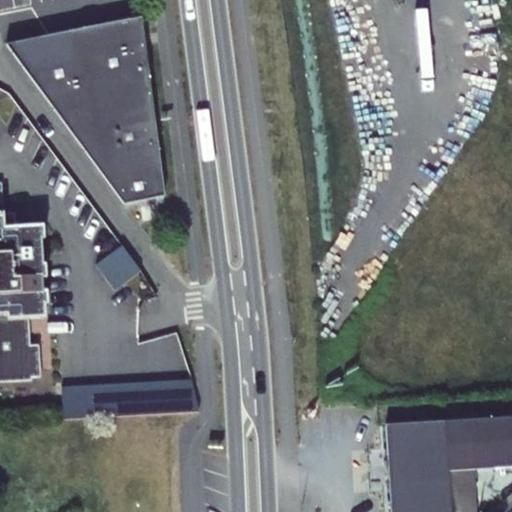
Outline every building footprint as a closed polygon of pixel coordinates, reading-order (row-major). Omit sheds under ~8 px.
[(136,18),(16,42),(133,201),(172,194),(151,15),(136,18)] [(0,381),(10,381),(10,384),(29,383),(28,380),(37,379),(35,346),(27,347),(25,321),(43,320),(42,306),(45,306),(44,292),(39,293),(38,280),(43,280),(42,265),(39,266),(37,240),(40,240),(40,225),(12,226),(11,211),(0,211),(0,381)] [(122,245),(97,264),(116,291),(142,272),(122,245)] [(186,382),(57,390),(59,423),(194,414),(186,382)] [(511,418),(443,422),(446,473),(471,472),(511,469),(511,418)] [(443,422),(384,426),(389,511),(448,511),(446,473),(443,422)] [(446,473),(448,511),(473,511),(471,472),(446,473)]
